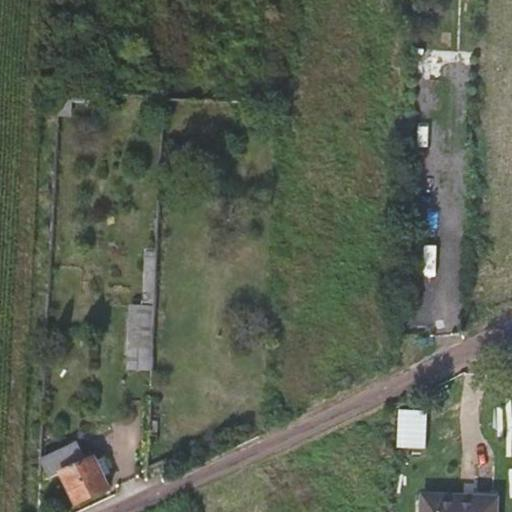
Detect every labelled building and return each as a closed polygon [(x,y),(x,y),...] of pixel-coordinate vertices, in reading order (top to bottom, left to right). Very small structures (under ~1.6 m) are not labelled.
[(87,94),(59,92),(58,117),(73,119),(73,102),(86,103),(87,94)] [(439,138),(420,136),(418,169),(437,171),(439,138)] [(153,329),(156,252),(146,251),(144,305),(130,304),(129,328),(153,329)] [(127,370),(151,372),(153,329),(129,328),(127,370)] [(425,414),(425,412),(400,410),(398,445),(423,446),(425,414)] [(85,461),(77,443),(42,460),(50,476),(60,472),(76,505),(110,488),(105,478),(112,475),(104,458),(97,461),(95,457),(85,461)] [(495,511),(496,498),(423,494),(422,511),(495,511)]
